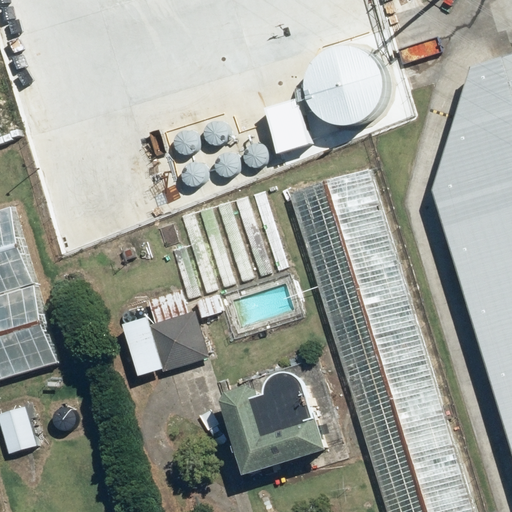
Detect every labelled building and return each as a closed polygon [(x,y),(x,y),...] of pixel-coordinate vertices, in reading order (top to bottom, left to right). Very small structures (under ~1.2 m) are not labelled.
[(449,183),(511,403),(511,54),(490,60),(449,183)] [(385,511),(473,511),(373,169),(292,192),(385,511)] [(13,206),(0,209),(0,295),(36,285),(13,206)] [(0,383),(60,366),(36,285),(0,295),(0,383)] [(158,318),(130,328),(148,379),(217,354),(203,312),(198,314),(189,290),(153,303),(158,318)] [(203,300),(208,317),(228,312),(224,295),(203,300)] [(317,366),(232,395),(259,474),(344,444),(317,366)] [(4,414),(15,453),(43,446),(32,407),(4,414)]
